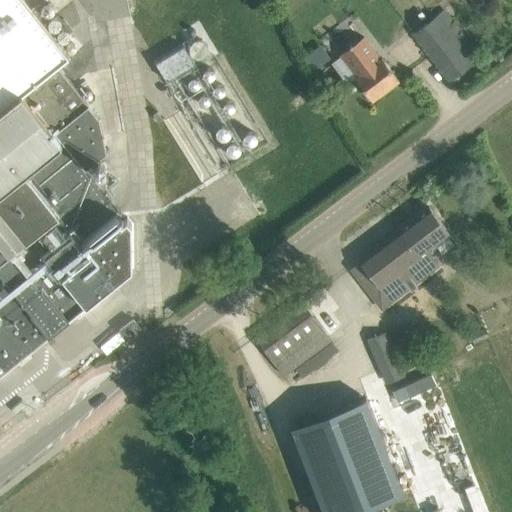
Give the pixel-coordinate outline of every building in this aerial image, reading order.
[(0,0),(0,375),(115,283),(82,241),(120,211),(87,168),(107,152),(99,117),(57,67),(70,56),(24,0),(0,0)] [(414,33),(438,65),(450,81),(482,57),(445,9),(414,33)] [(373,100),(399,80),(387,64),(382,57),(382,58),(365,35),(340,54),(357,77),(356,77),(373,100)] [(199,39),(197,39),(195,40),(194,41),(192,42),(191,43),(190,45),(190,48),(190,50),(190,52),(191,54),(192,55),(194,56),(195,57),(197,58),(199,58),(201,58),(203,57),(205,56),(207,54),(208,52),(208,50),(208,48),(208,47),(208,45),(207,43),(205,41),(203,40),(201,39),(199,39)] [(195,63),(184,45),(156,63),(167,80),(195,63)] [(430,206),(360,259),(361,261),(352,267),(382,307),(403,292),(421,278),(439,264),(429,251),(451,234),(430,206)] [(256,338),(283,374),(331,337),(304,302),(256,338)] [(119,330),(127,340),(142,330),(134,319),(119,330)] [(370,342),(388,386),(406,379),(388,334),(370,342)] [(431,374),(393,391),(398,402),(436,384),(431,374)] [(367,398),(292,427),(324,511),(355,511),(404,493),(367,398)]
